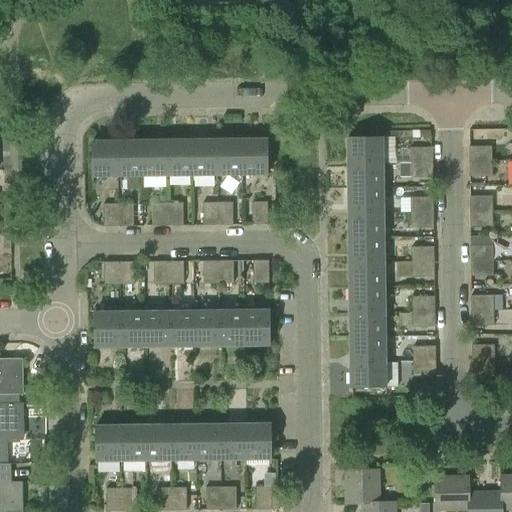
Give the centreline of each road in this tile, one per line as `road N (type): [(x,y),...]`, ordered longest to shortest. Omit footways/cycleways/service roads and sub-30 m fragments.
road 1 (residential): [(65,243),(63,137),(73,107),(93,98),(447,96)]
road 2 (residential): [(304,511),(312,504),(309,260),(287,242),(65,243)]
road 3 (residential): [(447,96),(454,403),(467,419),(511,426)]
road 4 (residential): [(69,511),(66,323)]
